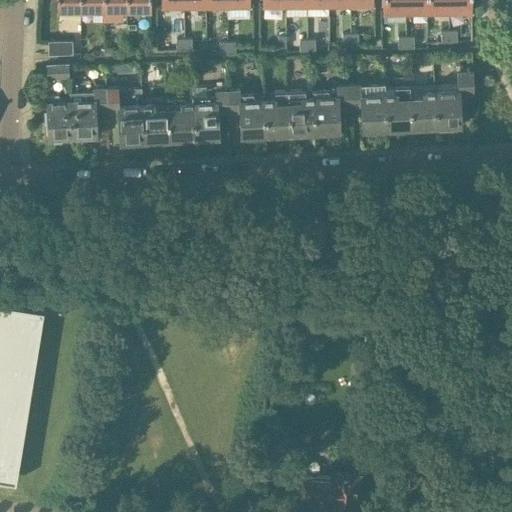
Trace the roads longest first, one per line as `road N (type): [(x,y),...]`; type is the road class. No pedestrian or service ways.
road 1 (residential): [(7,181),(511,159)]
road 2 (residential): [(17,0),(7,181)]
